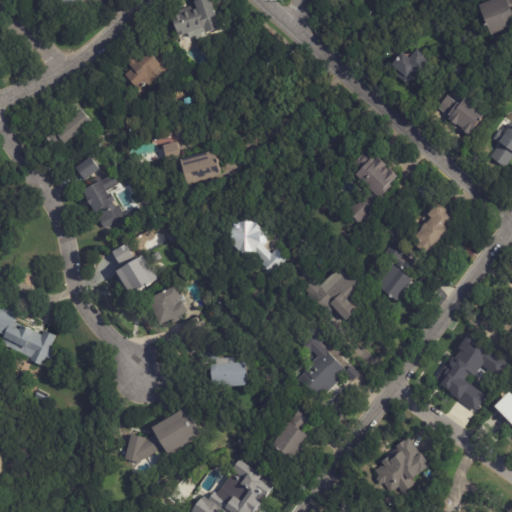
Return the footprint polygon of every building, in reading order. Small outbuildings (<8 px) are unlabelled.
[(210,0),(219,28),(205,33),(206,37),(198,40),(195,31),(177,37),(170,17),(179,14),(178,11),(195,5),(193,2),(198,0),(210,0)] [(478,8),(498,0),(511,0),(511,27),(490,36),(487,29),(485,30),(484,27),(486,27),(478,8)] [(124,74),(131,68),(126,61),(131,56),(134,59),(146,49),(160,65),(154,70),(158,75),(149,82),(148,80),(144,83),(145,84),(142,87),(141,86),(137,90),(124,74)] [(391,68),(402,56),(409,62),(417,53),(424,59),(423,61),(432,68),(421,81),(418,79),(413,85),(410,82),(407,86),(395,76),(397,73),(391,68)] [(452,101),(460,108),(465,101),(485,116),(469,139),(448,123),(450,120),(438,111),(447,98),(452,101)] [(62,142),(55,133),(82,111),(91,122),(64,144),(62,142)] [(511,162),(506,171),(490,160),(500,145),(494,141),(501,131),(506,135),(511,126),(511,162)] [(180,158),(212,150),(214,158),(215,157),(216,162),(219,174),(184,183),(178,159),(166,162),(162,145),(175,141),(180,158)] [(100,169),(85,180),(76,168),(90,157),(100,169)] [(381,160),(397,175),(389,183),(391,185),(383,195),(384,196),(358,223),(346,212),(362,195),(366,198),(373,191),(355,174),(370,158),(373,161),(378,157),(381,160)] [(431,176),(440,185),(426,200),(412,187),(427,172),(431,176)] [(118,206),(124,216),(120,218),(122,220),(104,230),(98,219),(103,216),(99,210),(94,213),(90,205),(89,206),(85,198),(86,198),(82,190),(99,180),(100,181),(112,174),(118,185),(105,191),(107,194),(109,193),(114,202),(112,203),(115,208),(118,206)] [(440,204),(447,210),(446,212),(452,217),(444,226),(449,230),(428,254),(426,252),(424,254),(416,247),(420,242),(417,240),(418,240),(414,237),(422,228),(421,226),(424,223),(426,223),(431,217),(428,214),(437,203),(439,205),(440,204)] [(266,237),(266,243),(263,247),(271,255),(277,249),(287,259),(271,275),(261,264),(264,261),(252,250),(251,250),(238,251),(230,243),(230,229),(232,227),(232,223),(236,223),(238,221),(251,221),(252,223),(253,221),(259,228),(258,229),(260,232),(266,233),(266,237)] [(406,251),(400,259),(408,265),(403,273),(412,280),(397,301),(391,296),(390,297),(387,295),(388,294),(374,284),(390,263),(382,257),(393,242),(406,251)] [(128,248),(133,257),(120,266),(112,252),(125,244),(128,248)] [(147,264),(158,281),(150,287),(150,288),(148,289),(146,288),(134,296),(118,273),(142,256),(147,264)] [(342,271),(349,280),(352,277),(357,283),(357,282),(360,285),(359,286),(365,292),(352,305),(356,310),(345,321),(334,309),(326,316),(308,297),(310,296),(296,281),(298,279),(297,277),(305,270),(314,280),(315,279),(318,283),(318,284),(321,288),(340,270),(342,271)] [(183,296),(187,304),(184,305),(187,314),(178,318),(180,322),(173,325),(171,321),(160,326),(148,300),(162,294),(162,293),(165,292),(165,293),(175,288),(180,297),(183,296)] [(511,327),(501,318),(511,305),(511,327)] [(0,307),(15,315),(12,321),(20,326),(20,325),(41,336),(43,331),(55,337),(50,347),(55,349),(50,359),(45,357),(40,367),(29,361),(30,359),(7,347),(6,348),(4,346),(0,344),(3,338),(2,337),(3,336),(0,334),(0,307)] [(203,330),(196,317),(183,324),(189,337),(203,330)] [(327,337),(319,345),(323,354),(326,351),(345,369),(338,376),(341,379),(326,395),(322,392),(317,397),(298,379),(305,372),(304,371),(317,356),(319,358),(320,357),(315,348),(304,337),(315,326),(327,337)] [(247,386),(212,387),(211,359),(205,359),(205,348),(217,347),(218,359),(234,358),(234,363),(246,363),(247,386)] [(484,383),(463,406),(444,389),(461,370),(459,369),(464,363),(466,365),(469,360),(468,360),(476,351),(496,368),(484,383)] [(35,394),(37,390),(48,395),(44,403),(33,398),(35,394)] [(511,392),(511,422),(496,406),(511,391),(511,392)] [(312,421),(304,433),(310,438),(293,462),(271,446),(288,422),(289,423),(300,408),(314,418),(312,421)] [(190,441),(163,456),(160,450),(139,462),(139,463),(124,460),(130,435),(145,439),(145,440),(152,436),(151,435),(153,434),(150,428),(184,409),(199,436),(190,441)] [(429,465),(430,466),(390,493),(384,484),(382,485),(377,477),(378,476),(375,471),(384,465),(381,462),(388,457),(390,460),(399,453),(395,447),(404,441),(404,442),(409,438),(420,454),(421,454),(429,465)] [(239,456),(265,474),(262,478),(275,487),(265,502),(260,499),(259,501),(262,503),(255,511),(253,511),(251,511),(250,511),(195,511),(194,511),(204,496),(207,499),(209,496),(223,506),(233,491),(242,497),(245,492),(237,487),(243,479),(230,470),(239,456)] [(197,488),(183,508),(170,500),(183,480),(197,488)]
